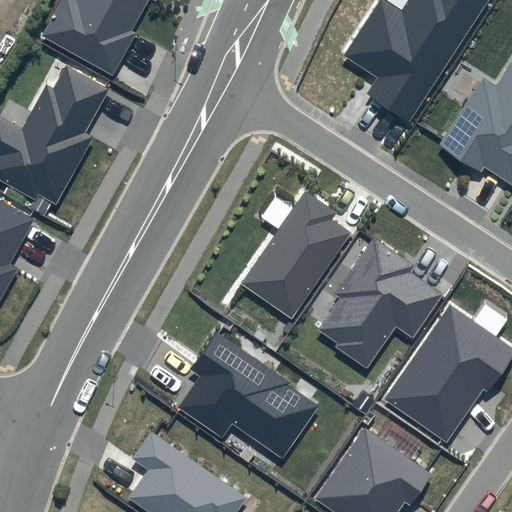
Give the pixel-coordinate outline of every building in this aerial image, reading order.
[(158,0),(63,0),(43,36),(112,74),(136,32),(132,30),(148,0),(154,0),(157,1),(158,0)] [(489,0),(409,0),(402,12),(383,0),(380,0),(345,55),(378,77),(367,93),(409,121),(489,0)] [(511,58),(495,85),(482,76),(437,146),(478,173),(483,166),(511,184),(511,58)] [(110,88),(66,63),(53,86),(46,83),(21,128),(0,116),(0,179),(34,198),(38,192),(56,202),(93,136),(86,132),(110,88)] [(337,213),(306,191),(242,283),(292,318),(351,233),(332,220),(337,213)] [(35,218),(0,199),(0,297),(16,268),(9,264),(35,218)] [(414,265),(374,238),(336,293),(340,297),(318,330),(337,342),(334,346),(367,369),(396,326),(413,338),(443,294),(409,272),(414,265)] [(511,356),(511,347),(449,305),(384,400),(447,443),(483,390),(487,393),(511,356)] [(289,382),(216,331),(190,369),(200,376),(178,408),(222,438),(233,422),(283,457),(318,407),(287,385),(289,382)] [(433,474),(363,427),(315,498),(335,511),(397,511),(404,503),(410,507),(433,474)] [(237,511),(248,497),(151,431),(133,458),(150,470),(130,499),(149,511),(237,511)]
